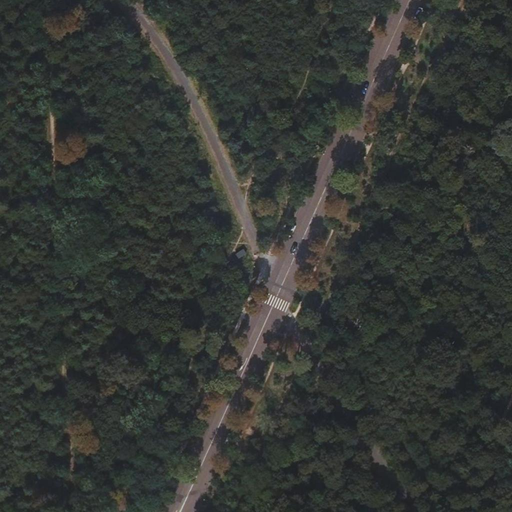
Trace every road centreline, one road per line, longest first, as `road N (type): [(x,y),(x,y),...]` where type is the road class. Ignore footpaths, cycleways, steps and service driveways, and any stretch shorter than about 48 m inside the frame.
road 1 (secondary): [(179,511),(407,0)]
road 2 (track): [(73,511),(44,0)]
